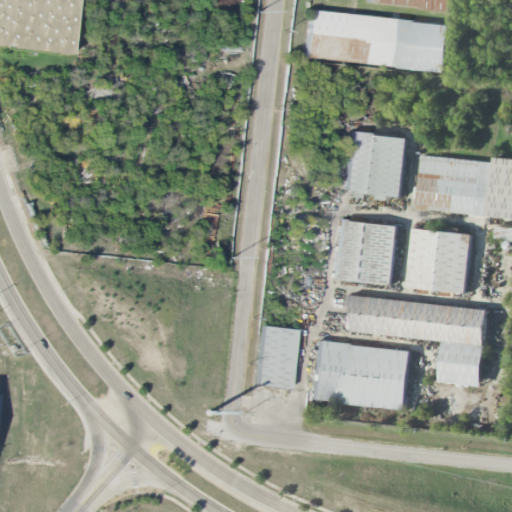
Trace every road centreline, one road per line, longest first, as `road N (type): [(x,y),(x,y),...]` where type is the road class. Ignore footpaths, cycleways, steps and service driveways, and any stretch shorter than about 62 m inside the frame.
road 1 (residential): [(279,0),(230,432)]
road 2 (residential): [(511,463),(230,432)]
road 3 (secondary): [(152,419),(74,332),(0,186)]
road 4 (secondary): [(0,283),(55,366),(129,448)]
road 5 (secondary): [(292,511),(234,481),(152,419)]
road 6 (tertiary): [(75,511),(152,419)]
